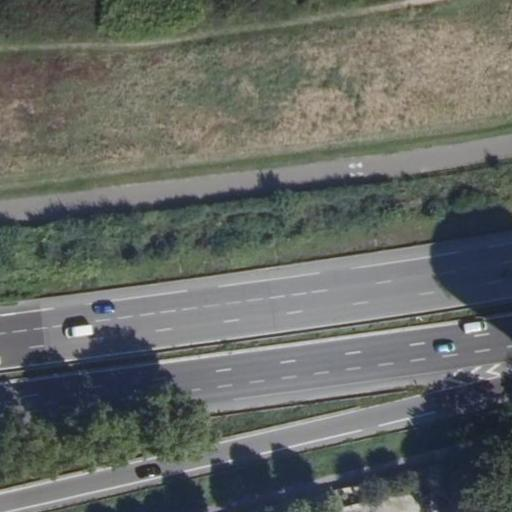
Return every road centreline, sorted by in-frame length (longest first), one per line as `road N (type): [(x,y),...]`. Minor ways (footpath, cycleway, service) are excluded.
road 1 (primary): [(0,501),(511,382)]
road 2 (primary): [(511,270),(0,343)]
road 3 (primary): [(0,402),(511,338)]
road 4 (unclassified): [(511,146),(0,209)]
